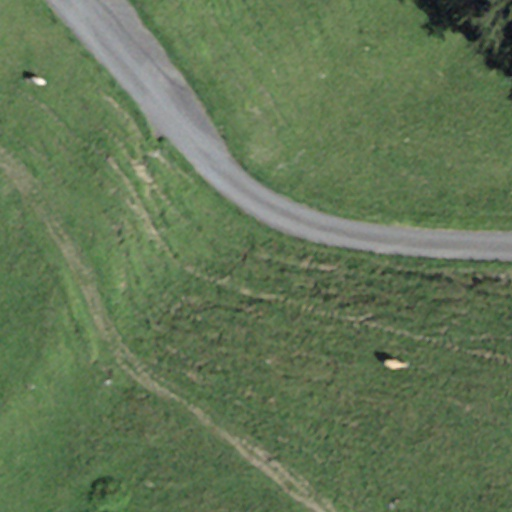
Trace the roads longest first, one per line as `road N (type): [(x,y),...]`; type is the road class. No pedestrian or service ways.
road 1 (track): [(68,0),(191,138),(388,255),(511,252)]
road 2 (track): [(0,162),(40,205),(122,367),(314,511)]
